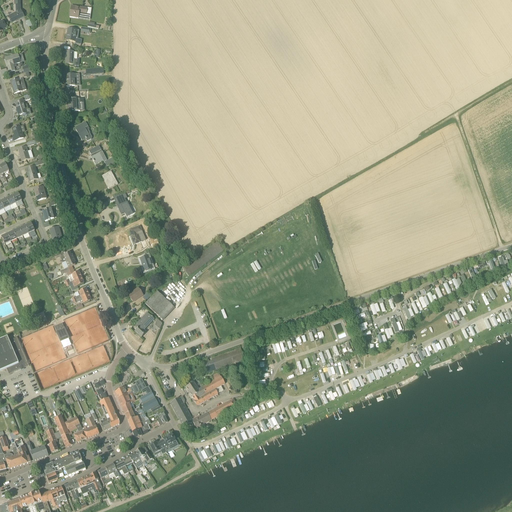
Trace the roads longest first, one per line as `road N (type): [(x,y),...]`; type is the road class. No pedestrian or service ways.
road 1 (unclassified): [(149,363),(169,367),(511,246)]
road 2 (unclassified): [(120,352),(62,179),(46,34)]
road 3 (track): [(288,402),(511,303)]
road 4 (track): [(186,444),(205,444),(288,402),(277,394),(230,396),(195,414),(187,399)]
road 5 (residential): [(2,264),(44,238),(0,133)]
road 6 (track): [(456,115),(502,249)]
road 7 (residential): [(0,481),(126,427)]
